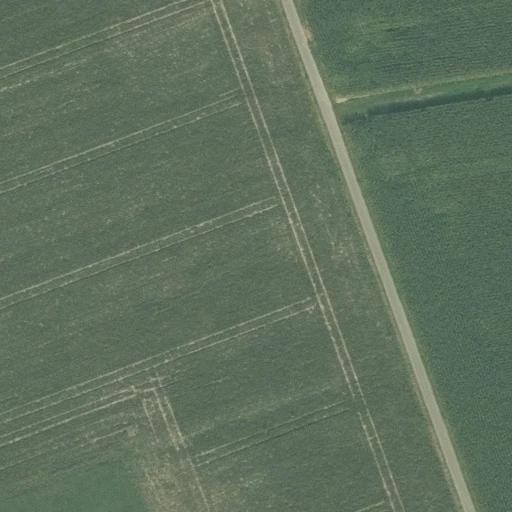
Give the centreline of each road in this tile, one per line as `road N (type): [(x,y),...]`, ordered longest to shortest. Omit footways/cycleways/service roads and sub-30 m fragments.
road 1 (track): [(285,0),(467,511)]
road 2 (track): [(325,111),(511,83)]
